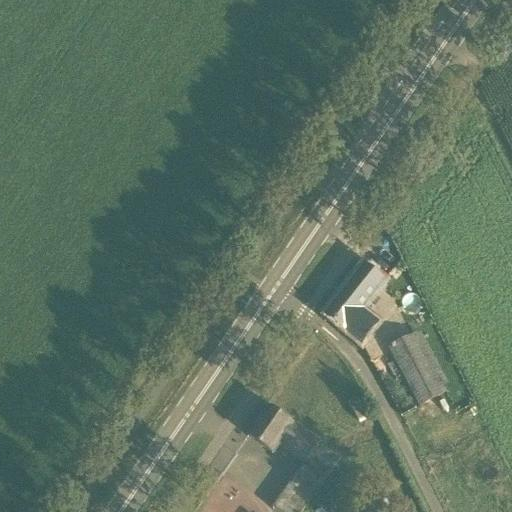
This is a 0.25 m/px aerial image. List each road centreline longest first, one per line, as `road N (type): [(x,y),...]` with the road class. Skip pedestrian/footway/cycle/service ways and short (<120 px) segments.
road 1 (secondary): [(270,295),(474,0)]
road 2 (unclassified): [(435,511),(341,346),(270,295)]
road 3 (secondary): [(120,511),(270,295)]
